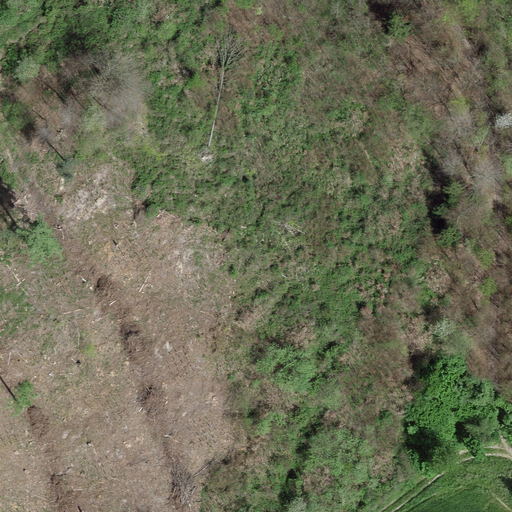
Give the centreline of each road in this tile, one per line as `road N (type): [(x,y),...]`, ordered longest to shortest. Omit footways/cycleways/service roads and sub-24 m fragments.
road 1 (track): [(511,449),(494,385),(499,210),(431,0)]
road 2 (track): [(388,511),(444,466),(493,448),(511,452)]
